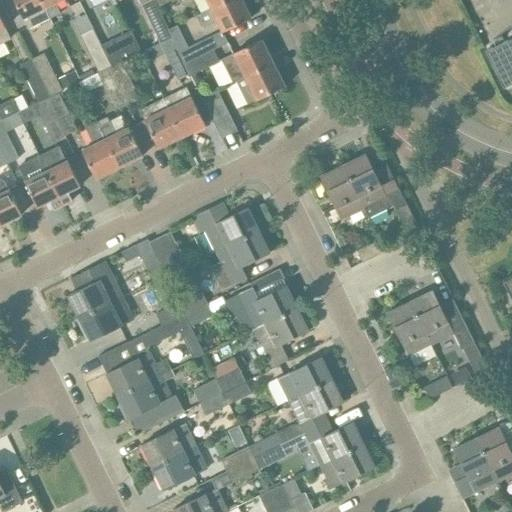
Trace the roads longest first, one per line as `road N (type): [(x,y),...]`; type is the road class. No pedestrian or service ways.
road 1 (residential): [(422,478),(267,156)]
road 2 (residential): [(2,287),(267,156)]
road 3 (tertiary): [(511,150),(472,137),(437,113),(401,66),(370,0)]
road 4 (residential): [(267,156),(340,122),(282,0)]
road 5 (residential): [(112,511),(50,385)]
road 6 (unknown): [(331,289),(445,240)]
